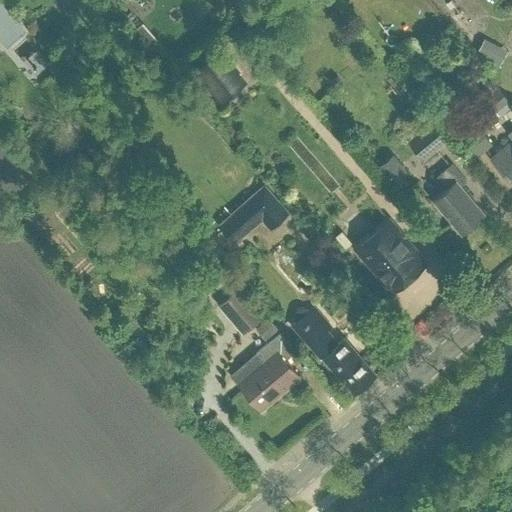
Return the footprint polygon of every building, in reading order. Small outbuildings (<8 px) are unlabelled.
[(0,0),(0,35),(7,44),(25,29),(0,0)] [(484,37),(476,53),(499,66),(507,50),(484,37)] [(222,100),(244,81),(219,51),(196,70),(222,100)] [(480,102),(490,114),(507,99),(498,88),(480,102)] [(408,139),(424,157),(447,137),(432,119),(408,139)] [(461,142),(473,157),(491,143),(479,128),(461,142)] [(511,141),(492,158),(510,180),(511,179),(511,129),(508,133),(511,137),(511,141)] [(393,153),(380,164),(394,180),(407,169),(393,153)] [(466,178),(453,162),(438,175),(447,186),(434,198),(462,231),(485,211),(460,183),(466,178)] [(219,223),(232,239),(259,215),(270,227),(288,211),(264,184),(219,223)] [(406,238),(388,218),(355,246),(392,290),(426,262),(412,246),(409,249),(403,241),(406,238)] [(219,302),(243,330),(260,315),(236,287),(219,302)] [(325,353),(355,389),(376,372),(343,332),(337,337),(326,324),(330,320),(316,303),(294,321),(323,355),(325,353)] [(256,329),(266,341),(279,330),(269,318),(256,329)] [(264,360),(239,381),(261,407),(299,375),(284,357),(295,348),(280,330),(256,351),(264,360)]
